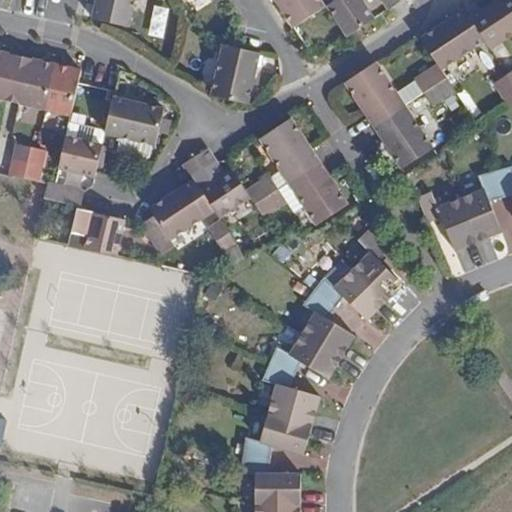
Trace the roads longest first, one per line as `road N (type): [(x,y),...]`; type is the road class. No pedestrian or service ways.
road 1 (residential): [(511,275),(448,303),(387,364),(361,406),(341,465),(340,511)]
road 2 (residential): [(202,107),(103,46),(0,18)]
road 3 (residential): [(101,193),(147,194),(202,107)]
road 4 (residential): [(424,0),(408,27),(309,90)]
road 5 (residential): [(309,90),(245,126),(202,107)]
